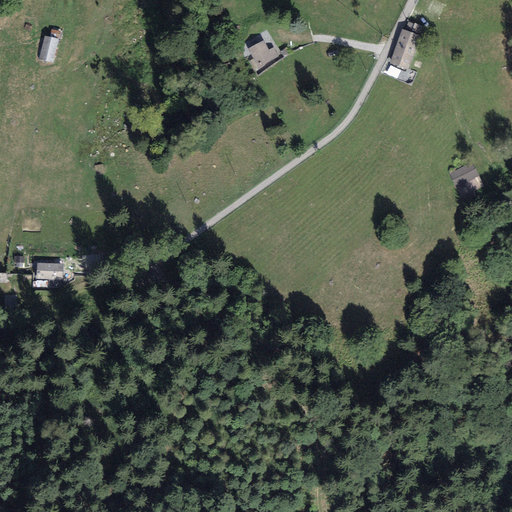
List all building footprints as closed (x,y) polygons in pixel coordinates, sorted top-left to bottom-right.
[(448,9),(435,1),(428,12),(442,20),(448,9)] [(408,21),(404,30),(418,35),(422,26),(408,21)] [(51,29),(49,37),(59,39),(60,31),(51,29)] [(404,30),(402,29),(389,64),(407,70),(419,36),(418,35),(404,30)] [(49,37),(44,36),(39,60),(53,63),(59,39),(49,37)] [(258,69),(279,57),(274,47),(269,50),(263,40),(247,49),(252,58),(248,61),(253,71),(257,68),(258,69)] [(478,176),(470,162),(449,174),(456,188),(478,176)] [(24,267),(24,256),(13,256),(13,267),(24,267)] [(63,263),(36,263),(36,279),(63,280),(63,263)] [(15,297),(4,297),(4,305),(14,305),(15,297)]
